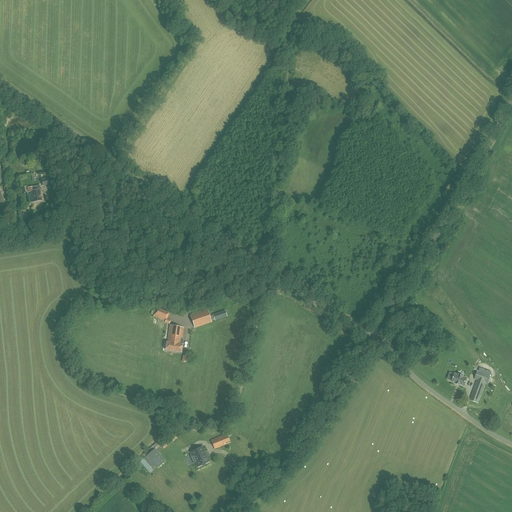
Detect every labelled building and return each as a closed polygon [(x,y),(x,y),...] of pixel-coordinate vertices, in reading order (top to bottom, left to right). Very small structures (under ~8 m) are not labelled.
[(43,186),(51,184),(50,178),(42,179),(43,186)] [(40,189),(39,186),(28,188),(29,192),(30,192),(30,194),(32,202),(44,200),(41,189),(40,189)] [(167,319),(170,313),(157,308),(153,318),(157,320),(158,318),(165,321),(165,323),(169,324),(171,320),(167,319)] [(195,328),(211,322),(206,310),(191,315),(195,328)] [(215,321),(227,317),(225,310),(213,314),(213,315),(211,316),(212,320),(214,319),(215,321)] [(182,344),(183,342),(182,342),(184,327),(170,325),(167,342),(165,350),(181,352),(183,344),(182,344)] [(454,374),(452,381),(456,383),(456,384),(460,386),(460,384),(464,386),(467,378),(463,377),(463,376),(459,374),(459,375),(454,374)] [(477,379),(469,400),(479,403),(486,382),(477,379)] [(211,440),(214,449),(231,443),(227,433),(211,440)] [(205,464),(209,461),(201,446),(190,452),(192,456),(190,457),(194,463),(195,463),(198,468),(202,466),(205,465),(205,464)] [(157,469),(165,461),(155,449),(144,458),(152,468),(154,465),(157,469)]
